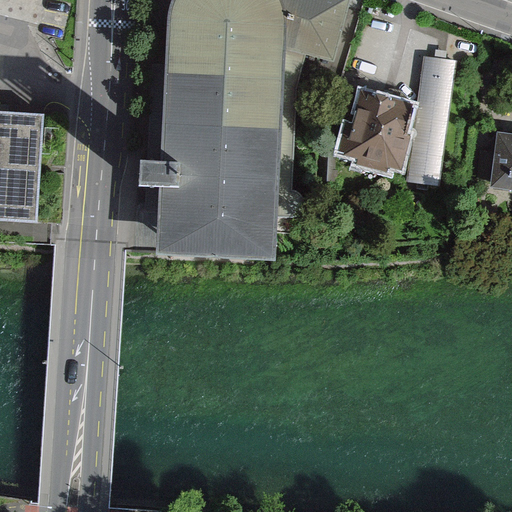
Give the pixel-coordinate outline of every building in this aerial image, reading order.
[(164,182),(162,249),(280,253),(288,44),(338,57),(351,0),(176,0),(174,8),(168,159),(144,158),(143,181),(164,182)] [(461,63),(429,59),(410,185),(444,188),(461,63)] [(421,105),(367,91),(359,123),(353,121),(346,150),(368,155),(366,162),(391,169),(393,162),(405,165),(421,105)] [(0,214),(39,217),(45,111),(0,108),(0,214)] [(479,154),(477,178),(493,180),(493,185),(511,187),(511,135),(502,135),(499,156),(479,154)]
